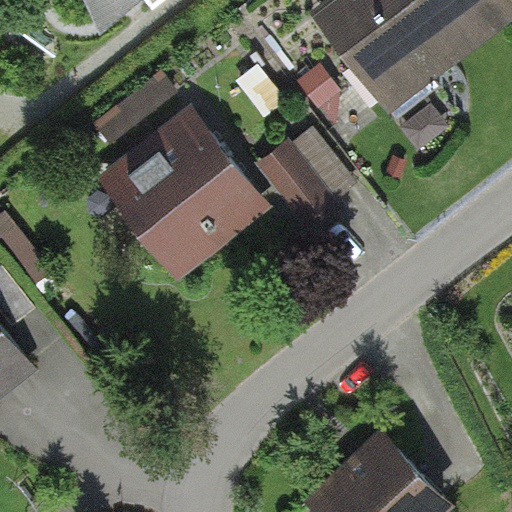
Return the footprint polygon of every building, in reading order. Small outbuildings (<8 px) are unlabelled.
[(79,0),(91,24),(143,0),(79,0)] [(511,21),(511,0),(337,0),(317,15),(392,113),(511,21)] [(244,178),(193,111),(101,180),(180,285),(286,206),(291,212),(321,189),(288,145),(244,178)] [(0,402),(43,365),(0,315),(0,402)] [(452,511),(455,510),(383,439),(313,511),(452,511)]
